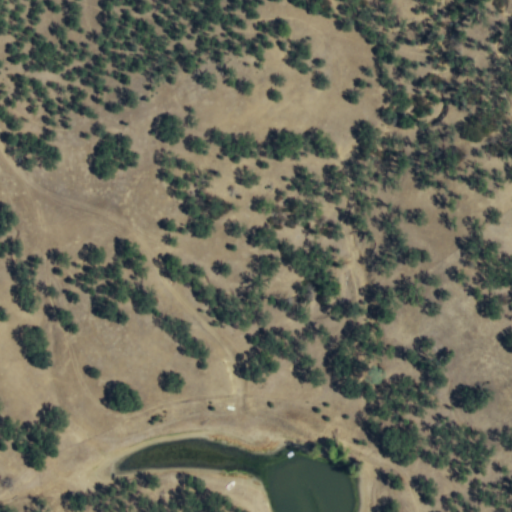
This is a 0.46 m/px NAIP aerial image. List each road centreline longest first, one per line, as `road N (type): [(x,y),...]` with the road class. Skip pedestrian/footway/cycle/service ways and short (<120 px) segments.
road 1 (track): [(0,142),(43,219),(50,292),(89,394),(125,414),(192,394),(241,391)]
road 2 (track): [(241,391),(234,357),(156,265)]
